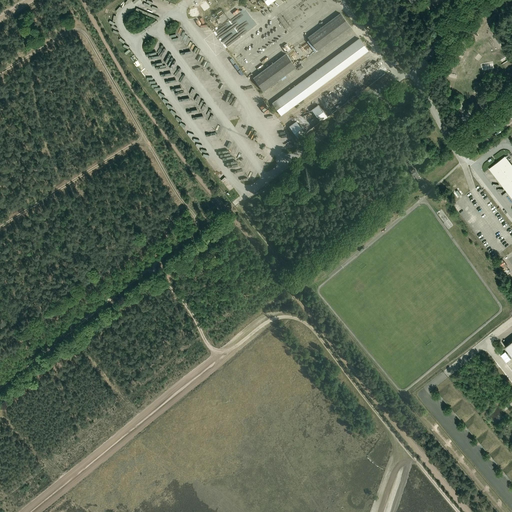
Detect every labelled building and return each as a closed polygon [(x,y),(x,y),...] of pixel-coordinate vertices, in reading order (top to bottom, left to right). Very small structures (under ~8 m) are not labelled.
[(308,37),(318,50),(350,27),(340,13),(308,37)] [(359,38),(272,103),(281,115),(368,50),(359,38)] [(296,67),(286,54),(253,78),(263,91),(296,67)] [(376,61),(289,126),(298,138),(385,73),(376,61)] [(511,165),(505,156),(489,168),(489,169),(511,198),(511,165)] [(505,352),(501,355),(506,362),(511,359),(505,352)]
